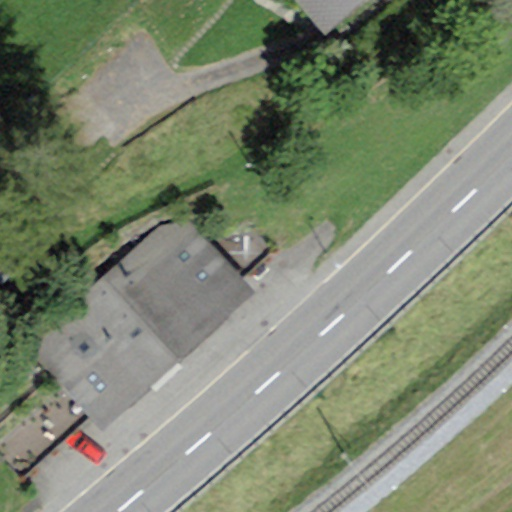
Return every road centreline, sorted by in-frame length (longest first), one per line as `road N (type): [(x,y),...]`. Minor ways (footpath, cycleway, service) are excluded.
road 1 (primary): [(511,155),(117,511)]
road 2 (track): [(0,151),(132,128),(344,62),(431,0)]
